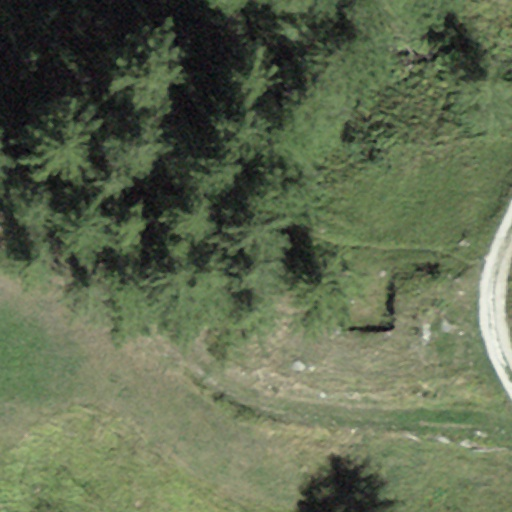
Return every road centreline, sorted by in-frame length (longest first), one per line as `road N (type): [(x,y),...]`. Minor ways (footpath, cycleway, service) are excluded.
road 1 (track): [(511,432),(465,418),(316,412),(231,394),(51,246)]
road 2 (track): [(511,378),(492,309),(495,264),(511,211)]
